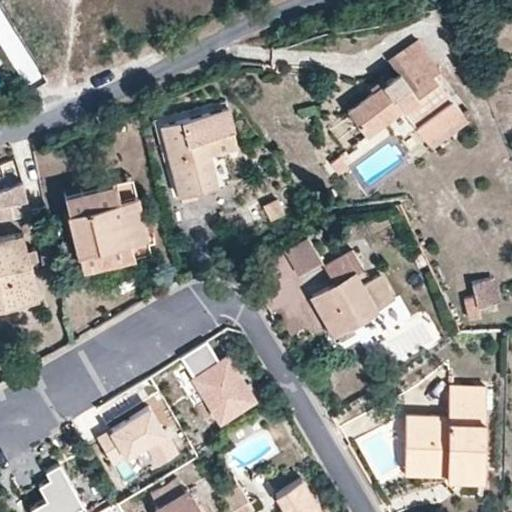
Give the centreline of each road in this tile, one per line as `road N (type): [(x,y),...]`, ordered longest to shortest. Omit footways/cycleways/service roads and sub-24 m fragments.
road 1 (residential): [(0,410),(188,306),(227,302),(258,323),(366,511)]
road 2 (residential): [(0,137),(144,85),(231,34),(317,0)]
